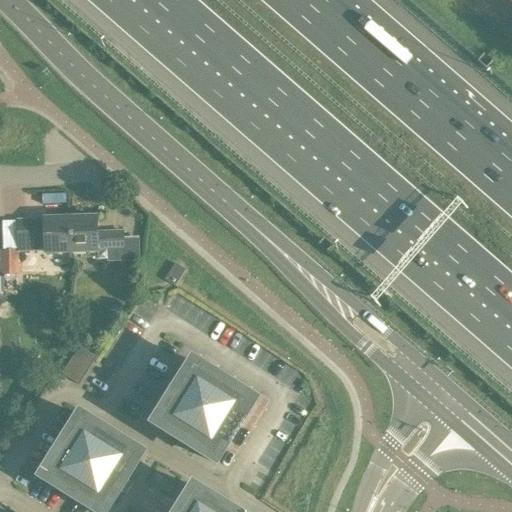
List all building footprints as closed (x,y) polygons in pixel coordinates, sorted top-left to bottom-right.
[(71,219),(72,252),(98,251),(98,249),(108,249),(108,262),(124,262),(123,232),(97,233),(97,218),(71,219)] [(72,252),(71,219),(45,220),(45,222),(19,222),(20,251),(46,251),(46,253),(72,252)] [(17,251),(1,251),(2,275),(5,275),(18,275),(17,251)] [(176,264),(166,280),(176,286),(186,270),(176,264)] [(86,330),(83,328),(76,323),(72,329),(82,337),(86,330)] [(98,358),(80,347),(63,374),(80,385),(98,358)] [(233,385),(226,381),(218,376),(218,377),(194,362),(179,386),(178,385),(169,400),(170,400),(155,425),(179,440),(193,449),(218,464),(233,440),(242,425),(257,401),(233,386),(233,385)] [(129,479),(144,455),(120,440),(120,439),(106,430),(105,430),(81,415),(66,439),(56,454),(57,454),(42,478),(95,511),(108,511),(120,494),(129,479)] [(235,511),(234,511),(219,502),(195,487),(180,511),(179,511),(178,511),(235,511)]
